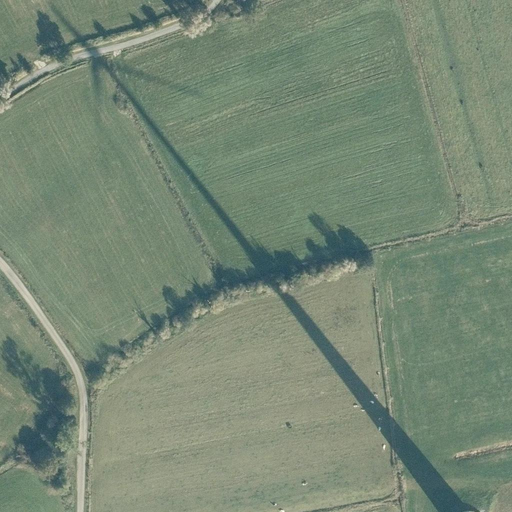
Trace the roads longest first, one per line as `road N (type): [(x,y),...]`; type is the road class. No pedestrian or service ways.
road 1 (track): [(511,479),(487,484),(424,475),(220,511)]
road 2 (unclassified): [(0,268),(83,394),(79,511)]
road 3 (unclassified): [(217,0),(197,21),(53,64),(0,95)]
